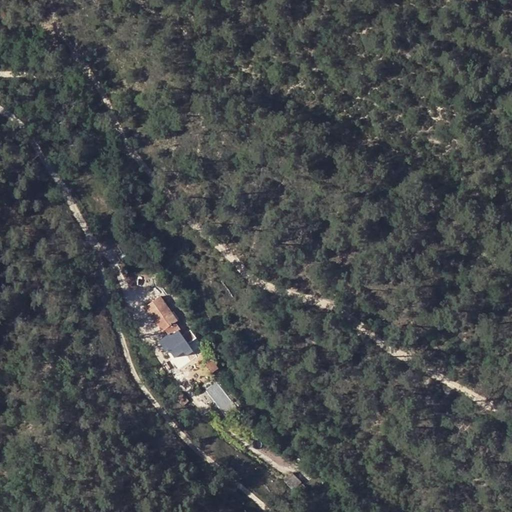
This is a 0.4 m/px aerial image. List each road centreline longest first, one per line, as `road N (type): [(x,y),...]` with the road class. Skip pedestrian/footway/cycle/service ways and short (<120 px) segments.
road 1 (track): [(0,77),(72,99),(108,128),(186,223),(237,260),(452,357),(511,403)]
road 2 (track): [(0,112),(38,138),(93,243),(139,377),(188,447),(256,511)]
